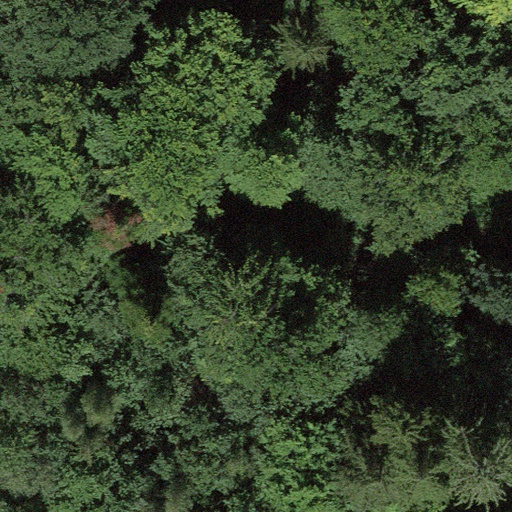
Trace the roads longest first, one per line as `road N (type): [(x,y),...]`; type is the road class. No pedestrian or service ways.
road 1 (track): [(350,511),(339,341),(397,208),(511,116)]
road 2 (track): [(511,469),(393,511)]
